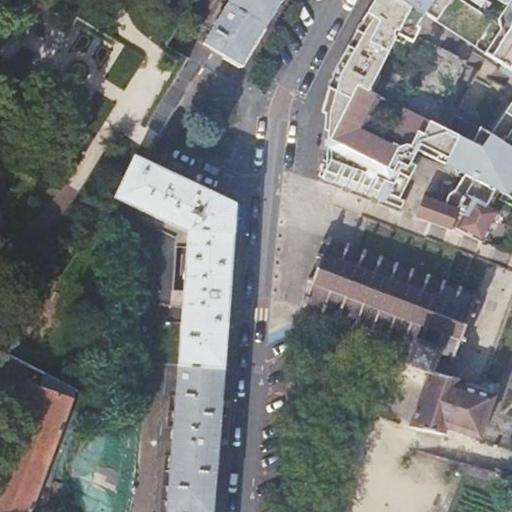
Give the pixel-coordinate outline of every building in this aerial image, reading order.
[(232,0),(204,46),(241,68),(281,0),(232,0)] [(481,211),(485,202),(511,215),(511,0),(371,0),(337,79),(323,116),(322,156),(321,162),(313,176),(340,188),(398,212),(405,196),(396,191),(401,177),(404,179),(408,170),(405,168),(411,159),(455,181),(451,189),(444,190),(439,202),(417,194),(410,216),(457,234),(477,244),(491,217),(481,211)] [(135,159),(117,199),(186,230),(166,511),(212,511),(236,209),(135,159)] [(327,241),(323,239),(322,243),(326,245),(322,256),(317,254),(315,258),(318,259),(317,261),(321,268),(318,276),(312,277),(311,279),(308,278),(307,282),(311,283),(301,304),(307,306),(308,303),(321,307),(319,312),(324,314),(325,310),(337,315),(335,318),(339,320),(340,316),(355,322),(353,326),(357,327),(358,324),(370,328),(368,333),(371,334),(373,330),(386,335),(384,339),(388,340),(389,337),(402,342),(400,346),(404,347),(405,343),(412,346),(404,367),(430,377),(437,358),(447,361),(445,367),(449,368),(450,363),(453,364),(454,361),(450,359),(466,315),(472,317),(473,314),(471,313),(475,303),(479,304),(480,301),(476,299),(478,294),(474,292),(473,298),(459,293),(461,289),(457,288),(456,291),(444,287),(445,284),(442,283),(441,286),(428,281),(429,277),(426,276),(425,279),(413,275),(414,271),(411,270),(410,273),(397,268),(398,265),(395,264),(394,267),(382,262),(383,259),(380,258),(378,261),(365,256),(367,253),(362,251),(361,255),(353,252),(348,250),(350,246),(346,245),(345,249),(331,243),(332,239),(328,238),(327,241)] [(29,511),(73,393),(44,375),(40,389),(30,385),(0,469),(0,511),(29,511)] [(477,444),(494,399),(452,390),(454,384),(430,377),(410,431),(416,432),(477,444)]
